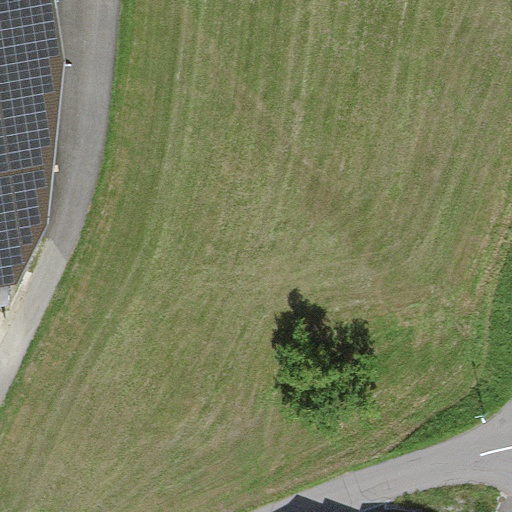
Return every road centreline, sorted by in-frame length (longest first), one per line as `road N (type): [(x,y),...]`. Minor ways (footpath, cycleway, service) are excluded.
road 1 (track): [(0,361),(109,78),(119,0)]
road 2 (unclassified): [(311,511),(384,482),(511,449)]
